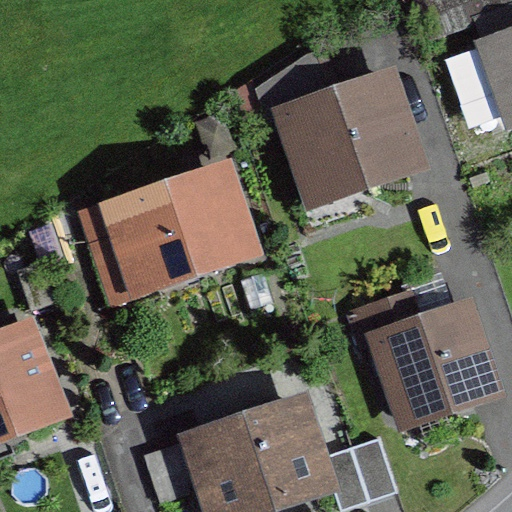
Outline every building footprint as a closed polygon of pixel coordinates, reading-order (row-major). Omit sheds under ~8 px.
[(511,45),(485,55),(511,129),(511,45)] [(399,88),(285,123),(314,214),(428,179),(399,88)] [(232,177),(90,223),(118,312),(260,266),(232,177)] [(483,307),(369,343),(397,433),(511,398),(483,307)] [(36,333),(0,346),(0,447),(70,421),(36,333)] [(219,511),(302,511),(340,500),(330,469),(311,409),(198,446),(219,511)] [(369,509),(394,501),(378,453),(353,461),(369,509)] [(340,500),(344,511),(361,511),(369,509),(353,461),(330,469),(340,500)]
